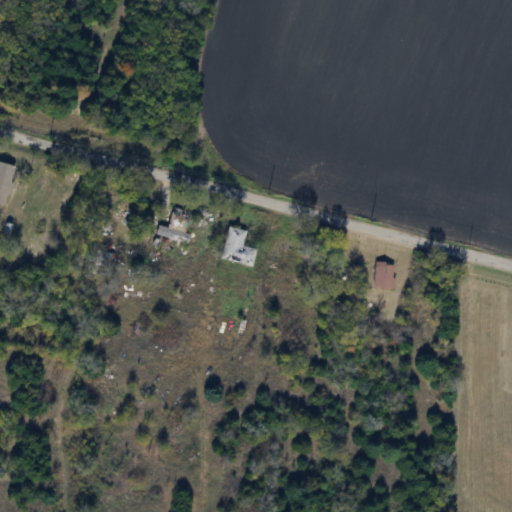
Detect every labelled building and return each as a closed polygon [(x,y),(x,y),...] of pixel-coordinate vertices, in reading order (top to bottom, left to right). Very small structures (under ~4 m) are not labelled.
[(0,205),(4,206),(12,166),(0,163),(0,205)] [(156,226),(154,236),(184,242),(190,215),(169,211),(166,228),(156,226)] [(250,266),(254,248),(241,245),(244,230),(226,226),(219,259),(250,266)] [(285,264),(290,239),(271,235),(267,260),(285,264)] [(315,252),(293,254),(296,275),(318,272),(315,252)] [(334,282),(351,282),(351,261),(334,261),(334,282)] [(373,289),(393,288),(392,262),(372,262),(373,289)]
